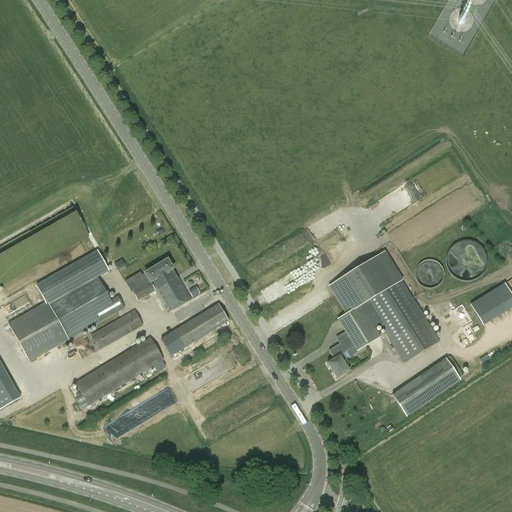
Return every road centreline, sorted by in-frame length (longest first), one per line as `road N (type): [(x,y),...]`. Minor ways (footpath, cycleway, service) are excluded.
road 1 (tertiary): [(314,493),(318,443),(42,0)]
road 2 (primary): [(174,511),(0,461)]
road 3 (primary): [(0,469),(140,511)]
